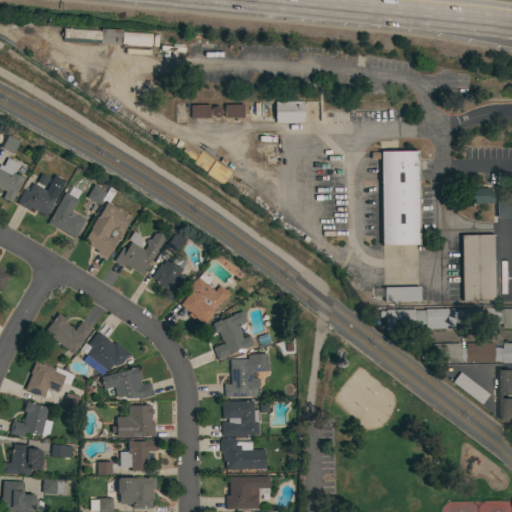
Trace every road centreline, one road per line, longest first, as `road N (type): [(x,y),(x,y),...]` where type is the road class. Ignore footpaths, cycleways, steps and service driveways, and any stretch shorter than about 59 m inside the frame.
road 1 (residential): [(187,511),(185,393),(171,352),(132,314),(0,239)]
road 2 (motorway): [(261,0),(511,43)]
road 3 (motorway): [(310,0),(511,21)]
